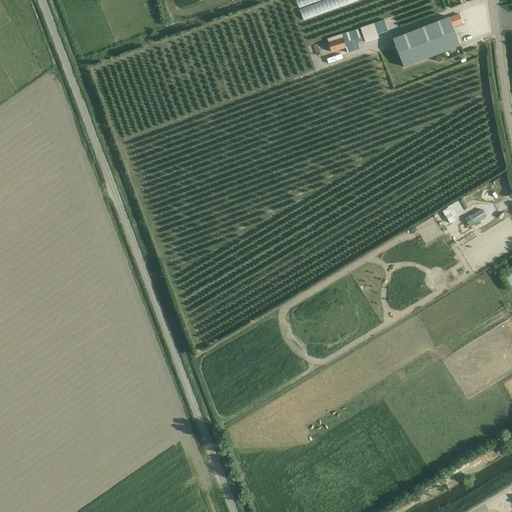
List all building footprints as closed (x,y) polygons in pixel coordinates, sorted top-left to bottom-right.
[(294,0),(296,6),(297,6),(300,16),(351,0),(294,0)] [(456,16),(451,18),(454,26),(459,24),(463,23),(460,15),(456,16)] [(405,35),(394,39),(403,66),(415,62),(461,45),(454,26),(451,18),(405,35)] [(383,20),(327,39),(332,52),(346,47),(347,51),(348,53),(360,49),(359,47),(357,43),(366,40),(367,42),(378,38),(377,35),(387,31),(383,20)] [(449,208),(443,211),(451,223),(456,220),(455,217),(464,212),(458,201),(448,207),(449,208)] [(482,209),(472,215),(476,223),(487,217),(482,209)] [(511,271),(511,270),(500,275),(506,288),(511,285),(511,271)] [(468,460),(451,470),(454,474),(470,464),(468,460)]
